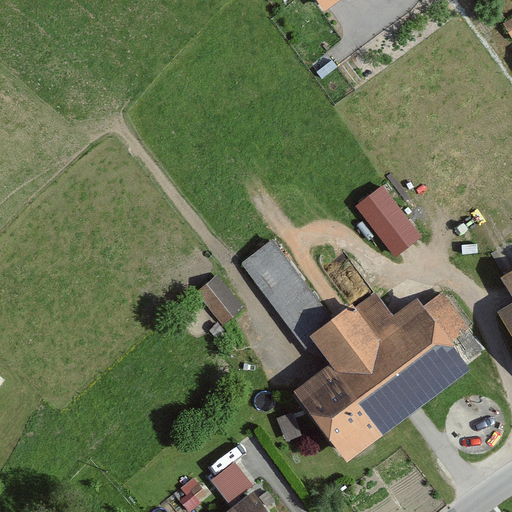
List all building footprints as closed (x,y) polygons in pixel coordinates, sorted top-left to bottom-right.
[(388,183),(358,205),(399,261),(429,238),(388,183)] [(275,236),(241,262),(319,362),(287,387),(346,464),(471,367),(422,303),(394,325),(373,297),(357,310),(350,301),(334,313),(275,236)] [(511,270),(499,278),(511,299),(511,311),(501,318),(511,337),(511,270)] [(246,309),(217,272),(196,288),(225,326),(246,309)] [(274,511),(240,465),(216,482),(232,504),(220,511),(274,511)]
